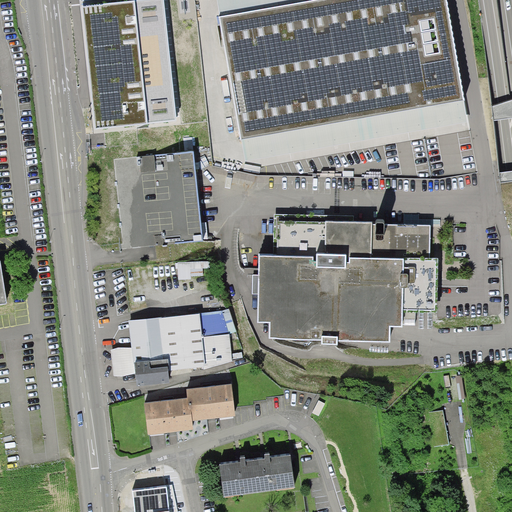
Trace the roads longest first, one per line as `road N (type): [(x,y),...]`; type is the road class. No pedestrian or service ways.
road 1 (primary): [(95,476),(42,0)]
road 2 (residential): [(180,452),(277,423),(298,425),(314,440),(340,511)]
road 3 (motorway): [(487,0),(511,178)]
